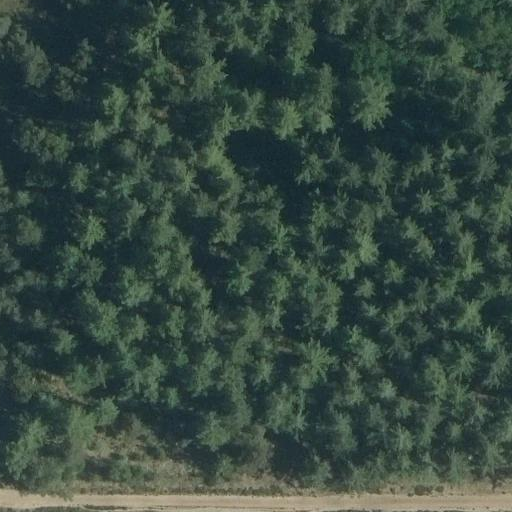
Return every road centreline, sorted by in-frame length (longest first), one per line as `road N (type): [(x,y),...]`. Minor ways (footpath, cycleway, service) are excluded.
road 1 (track): [(0,496),(511,503)]
road 2 (track): [(0,481),(51,314),(50,229),(62,145),(143,0)]
road 3 (track): [(428,0),(511,106)]
